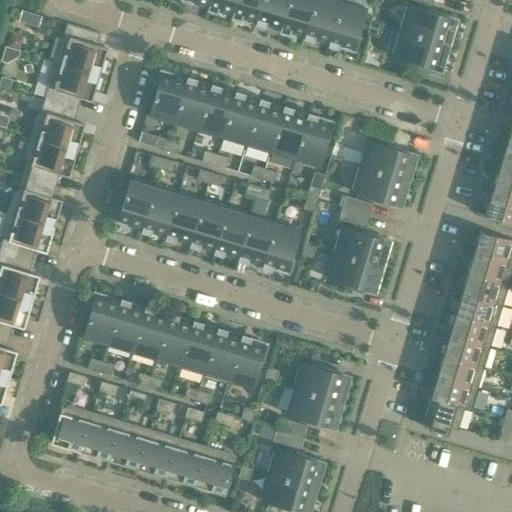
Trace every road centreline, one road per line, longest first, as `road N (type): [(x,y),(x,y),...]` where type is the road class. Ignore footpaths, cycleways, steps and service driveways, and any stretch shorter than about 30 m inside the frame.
road 1 (residential): [(147,511),(13,471),(81,247)]
road 2 (residential): [(145,30),(460,121)]
road 3 (residential): [(391,341),(81,247)]
road 4 (residential): [(391,341),(460,121)]
road 5 (residential): [(81,247),(145,30)]
road 6 (residential): [(511,498),(359,458)]
road 7 (residential): [(460,121),(496,0)]
road 8 (residential): [(359,458),(391,341)]
